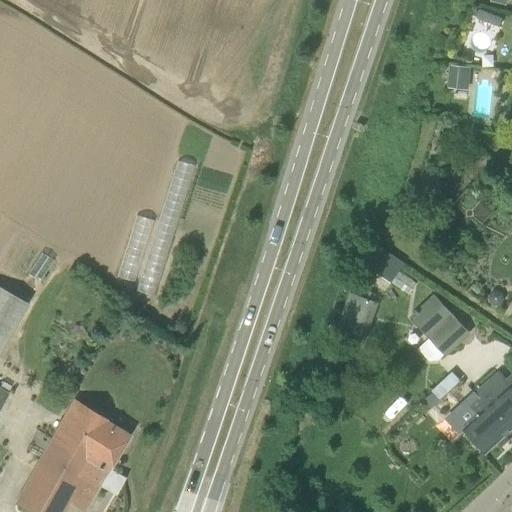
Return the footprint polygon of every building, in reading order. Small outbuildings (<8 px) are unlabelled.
[(481,10),(477,18),(501,28),(504,19),(481,10)] [(469,68),(455,67),(448,66),(446,88),(468,90),(469,68)] [(178,160),(139,290),(155,295),(195,165),(178,160)] [(137,215),(119,277),(137,282),(155,220),(137,215)] [(400,272),(405,265),(406,263),(373,241),(372,242),(352,272),(369,283),(376,271),(393,282),(400,272)] [(42,254),(28,275),(38,281),(53,261),(42,254)] [(400,272),(393,282),(410,294),(417,284),(400,272)] [(373,301),(376,294),(368,291),(366,298),(373,301)] [(350,293),(336,332),(365,342),(379,303),(350,293)] [(0,358),(28,311),(0,294),(0,358)] [(412,318),(431,338),(446,354),(460,341),(457,339),(467,330),(436,296),(419,311),(416,313),(417,314),(412,318)] [(464,429),(486,453),(498,442),(503,447),(510,440),(505,435),(511,428),(511,366),(509,364),(475,395),(467,403),(479,415),(464,429)] [(441,400),(445,396),(436,387),(432,391),(441,400)] [(84,509),(99,485),(110,468),(130,435),(75,401),(15,498),(38,511),(61,511),(69,500),(84,509)]
